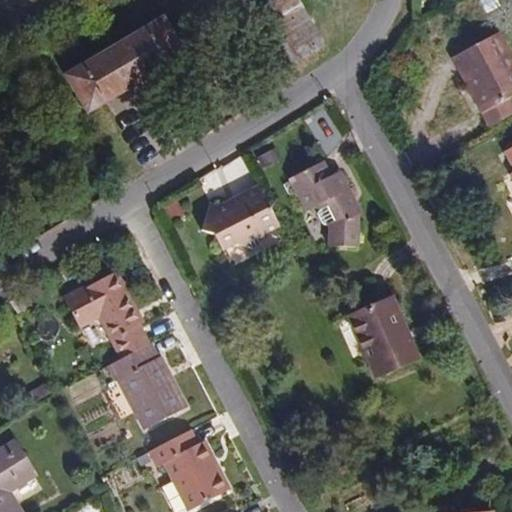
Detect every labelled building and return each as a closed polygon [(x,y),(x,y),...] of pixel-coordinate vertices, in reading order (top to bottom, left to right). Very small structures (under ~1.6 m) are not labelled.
[(270,77),(325,45),(297,0),(276,0),(238,23),(270,77)] [(68,77),(88,111),(183,55),(162,20),(113,50),(68,77)] [(511,98),(511,97),(511,57),(499,33),(451,59),(471,94),(477,91),(488,111),(511,98)] [(482,114),(488,111),(477,91),(471,94),(482,114)] [(511,100),(511,98),(488,111),(482,114),(489,127),(511,114),(511,100)] [(323,161),(289,179),(306,212),(317,206),(319,211),(318,214),(323,225),(327,225),(330,231),(329,247),(358,248),(359,213),(348,190),(350,189),(341,171),(330,176),(323,161)] [(258,247),(263,236),(278,227),(257,188),(233,201),(230,210),(210,203),(201,230),(211,234),(220,250),(232,244),(251,250),(258,247)] [(120,359),(150,343),(140,325),(145,322),(118,271),(64,300),(79,329),(99,319),(120,359)] [(418,359),(391,299),(350,317),(377,377),(418,359)] [(150,343),(107,366),(115,381),(118,380),(145,430),(187,408),(160,357),(158,358),(150,343)] [(66,388),(98,451),(126,436),(94,374),(66,388)] [(189,430),(149,451),(158,466),(165,463),(174,481),(189,508),(190,511),(228,491),(202,442),(197,444),(189,430)] [(0,450),(0,455),(4,462),(20,452),(14,442),(0,450)] [(0,511),(20,511),(8,492),(35,476),(20,452),(4,462),(0,455),(0,511)] [(174,481),(166,486),(165,492),(175,510),(178,511),(180,511),(189,508),(174,481)]
